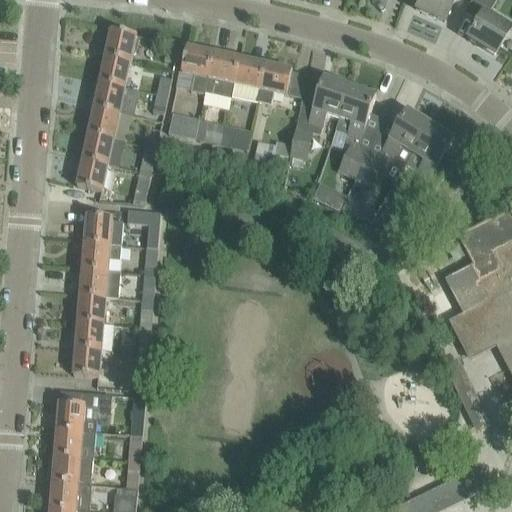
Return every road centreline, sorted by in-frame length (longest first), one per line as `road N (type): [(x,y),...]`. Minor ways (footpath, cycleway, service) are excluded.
road 1 (residential): [(0,511),(41,0)]
road 2 (residential): [(511,127),(410,56),(166,0)]
